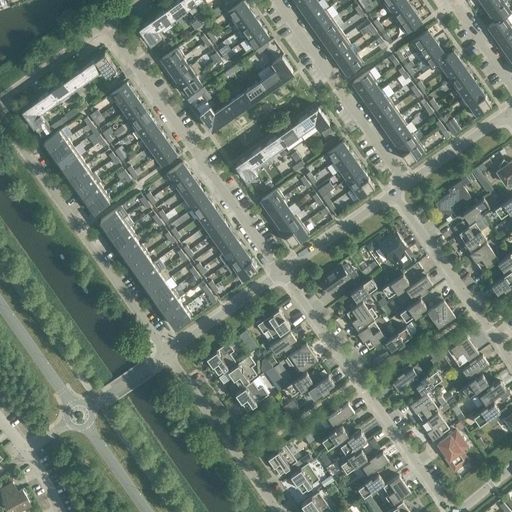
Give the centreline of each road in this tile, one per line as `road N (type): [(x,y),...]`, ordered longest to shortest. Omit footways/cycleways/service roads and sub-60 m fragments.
road 1 (residential): [(281,273),(106,28)]
road 2 (residential): [(165,355),(0,116)]
road 3 (residential): [(447,511),(281,273)]
road 4 (residential): [(408,183),(275,0)]
road 5 (residential): [(511,362),(394,194)]
road 6 (residential): [(276,511),(165,355)]
road 7 (residential): [(165,355),(281,273)]
road 8 (residential): [(281,273),(394,194)]
road 9 (residential): [(0,103),(106,28)]
road 10 (tertiary): [(0,303),(71,405)]
